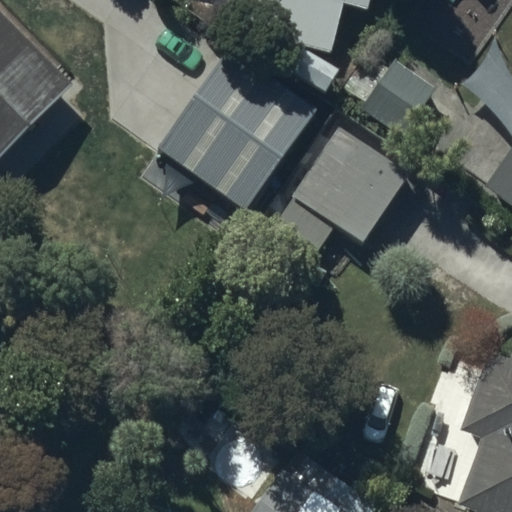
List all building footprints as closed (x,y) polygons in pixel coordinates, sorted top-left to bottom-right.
[(262,0),(256,26),(353,51),(365,0),(262,0)] [(0,169),(78,91),(0,12),(0,169)] [(323,123),(226,60),(159,163),(177,175),(182,167),(261,218),(323,123)] [(473,93),(511,140),(511,162),(490,197),(511,210),(511,71),(510,69),(473,93)] [(414,181),(344,136),(281,234),(326,263),(347,231),(371,247),(414,181)] [(483,377),(465,433),(478,437),(474,449),(498,456),(481,511),(511,511),(511,366),(498,362),(492,380),(483,377)]
